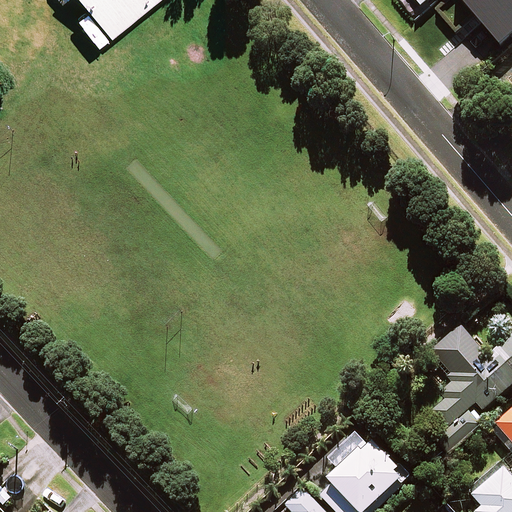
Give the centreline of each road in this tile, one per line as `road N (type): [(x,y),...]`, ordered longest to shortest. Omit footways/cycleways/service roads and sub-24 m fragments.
road 1 (residential): [(325,0),(511,215)]
road 2 (residential): [(0,368),(136,511)]
